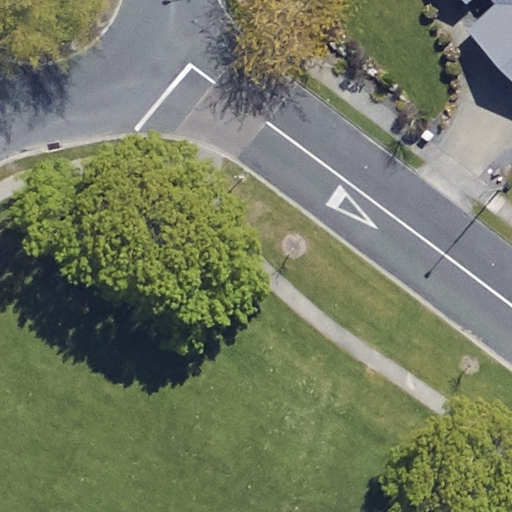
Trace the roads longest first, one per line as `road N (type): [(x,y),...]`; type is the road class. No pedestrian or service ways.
road 1 (residential): [(511,306),(157,34)]
road 2 (residential): [(157,34),(109,86),(75,101),(0,100)]
